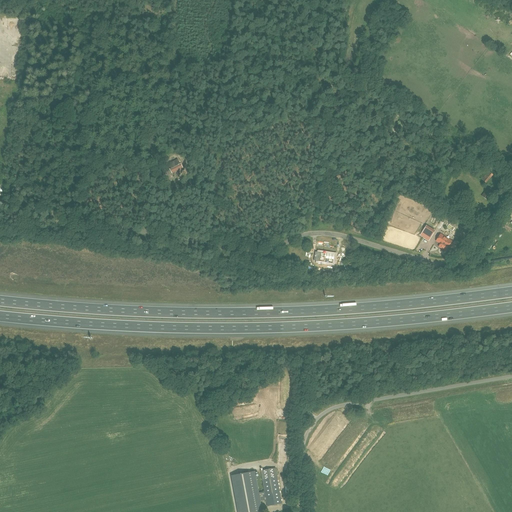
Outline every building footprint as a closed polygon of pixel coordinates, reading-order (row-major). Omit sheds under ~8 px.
[(492,174),(488,171),(482,180),(486,183),(492,174)] [(487,200),(494,191),(488,187),(482,196),(487,200)] [(429,240),(434,232),(425,227),(420,235),(429,240)] [(450,246),(449,246),(452,241),(441,234),(436,241),(441,244),(439,245),(441,247),(441,248),(446,251),(450,246)] [(334,259),(334,255),(317,252),(316,261),(328,263),(329,258),(334,259)] [(268,506),(281,503),(277,477),(276,468),(261,471),(263,480),(268,506)] [(254,472),(233,475),(240,511),(259,511),(262,511),(254,472)]
